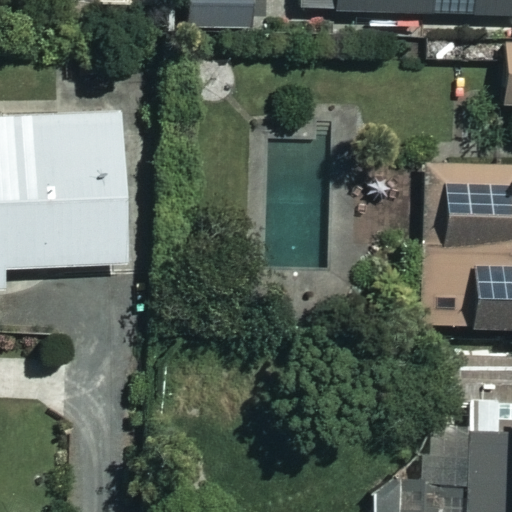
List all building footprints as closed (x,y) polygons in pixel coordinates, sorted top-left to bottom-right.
[(181,0),(179,24),(246,29),(248,0),(181,0)] [(511,0),(332,0),(332,15),(511,18),(511,0)] [(511,50),(500,51),(502,111),(511,110),(511,50)] [(0,272),(120,268),(114,118),(0,122),(0,272)] [(511,168),(425,171),(430,337),(511,334),(511,168)] [(511,511),(511,423),(502,424),(502,438),(461,438),(461,511),(511,511)]
